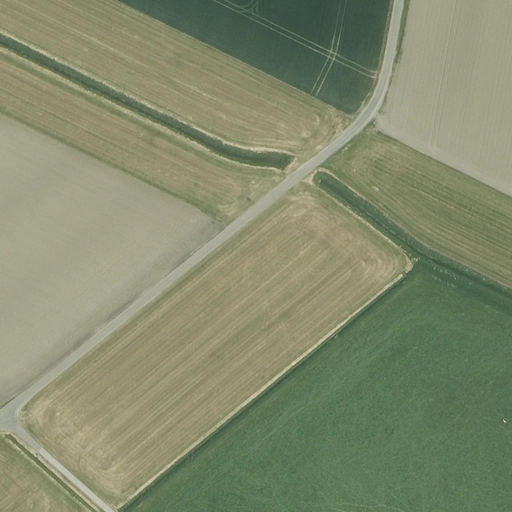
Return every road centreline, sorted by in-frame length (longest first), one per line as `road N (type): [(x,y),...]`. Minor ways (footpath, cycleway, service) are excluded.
road 1 (unclassified): [(2,416),(355,130),(383,85),(399,0)]
road 2 (unclassified): [(110,511),(2,416)]
